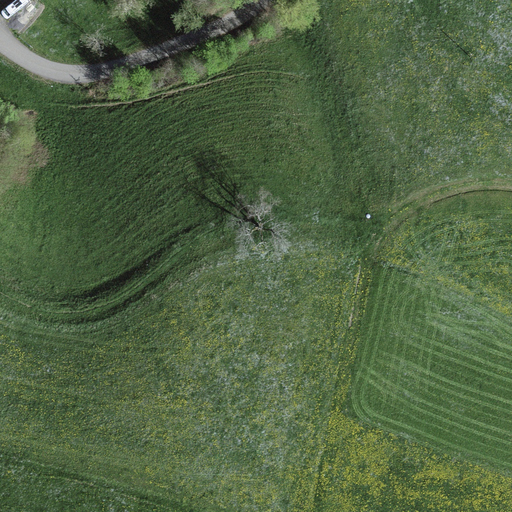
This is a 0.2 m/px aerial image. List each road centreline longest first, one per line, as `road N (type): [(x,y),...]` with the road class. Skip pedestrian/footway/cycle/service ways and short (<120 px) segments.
road 1 (track): [(511,185),(475,182),(416,203),(366,250),(316,511)]
road 2 (unclassified): [(0,40),(68,79),(163,55),(261,0)]
